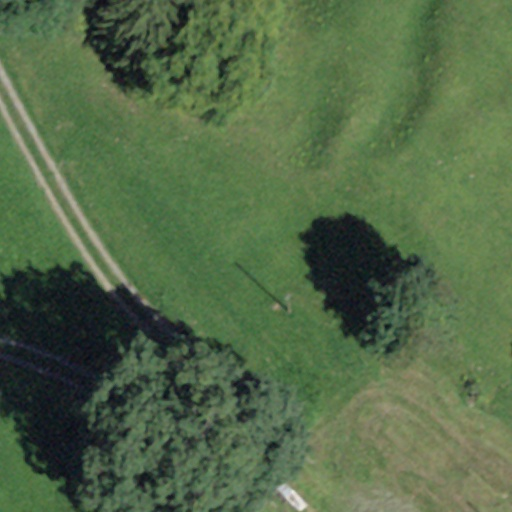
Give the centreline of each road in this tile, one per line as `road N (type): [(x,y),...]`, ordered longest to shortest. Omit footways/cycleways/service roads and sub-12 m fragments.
road 1 (track): [(0,345),(168,415),(192,409),(201,393),(195,372),(103,266),(0,81)]
road 2 (track): [(337,511),(201,393)]
